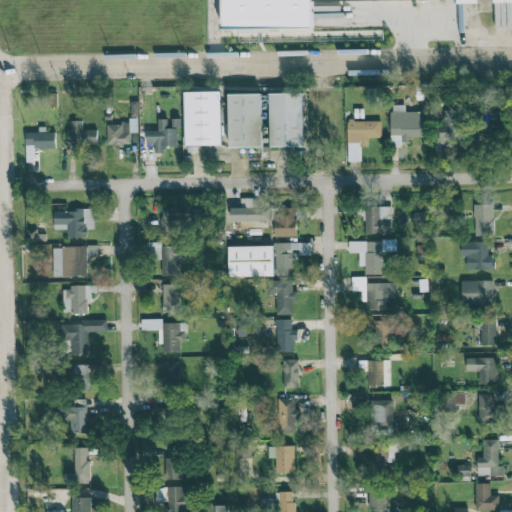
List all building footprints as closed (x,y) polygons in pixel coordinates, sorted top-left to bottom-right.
[(313,27),(312,0),(222,0),(223,29),(313,27)] [(222,145),(221,91),(184,92),(186,145),(222,145)] [(57,106),(57,93),(46,93),(46,106),(57,106)] [(304,146),(302,93),(269,94),(270,147),(304,146)] [(229,94),(230,147),(262,147),(262,94),(229,94)] [(405,112),(405,105),(391,105),(391,135),(401,134),(402,141),(411,141),(411,137),(423,136),(422,111),(405,112)] [(444,125),(439,125),(439,142),(464,143),(465,110),(444,110),(444,125)] [(478,127),(497,128),(497,114),(479,113),(478,127)] [(130,144),(130,132),(138,132),(137,118),(130,118),(130,124),(107,125),(108,145),(130,144)] [(163,146),(177,146),(177,128),(168,128),(168,119),(158,119),(158,130),(147,130),(147,144),(154,143),(154,153),(163,152),(163,146)] [(69,145),(98,144),(97,130),(82,130),(82,120),(69,120),(69,145)] [(381,120),(347,121),(348,161),(361,161),(361,147),(368,146),(368,138),(381,137),(381,120)] [(56,148),(55,131),(26,132),(26,149),(56,148)] [(231,221),(269,221),(269,197),(241,198),(241,208),(231,208),(231,221)] [(474,236),(493,236),(494,205),(475,205),(474,236)] [(392,207),(365,207),(365,233),(391,234),(392,207)] [(275,236),(296,237),(296,220),(308,220),(308,208),(275,208),(275,236)] [(54,211),(54,229),(67,229),(67,238),(88,237),(88,229),(95,229),(94,209),(54,211)] [(162,232),(192,232),(192,225),(207,225),(206,209),(161,209),(162,232)] [(27,242),(45,241),(45,235),(37,235),(37,229),(26,229),(27,242)] [(365,274),(382,274),(382,251),(396,251),(396,240),(349,241),(349,253),(359,253),(359,266),(365,266),(365,274)] [(488,241),(461,242),(461,256),(474,256),(474,270),(494,269),(494,254),(488,255),(488,241)] [(275,243),(276,275),(293,275),(292,262),(297,262),(297,255),(311,255),(310,242),(275,243)] [(162,275),(182,274),(181,245),(161,246),(162,275)] [(229,246),(229,276),(274,275),(273,245),(229,246)] [(87,276),(87,257),(98,256),(98,246),(53,247),(53,276),(87,276)] [(292,280),(267,280),(268,295),(276,295),(277,315),(293,314),(293,301),(298,301),(298,291),(293,291),(292,280)] [(461,304),(493,304),(494,280),(462,280),(461,304)] [(162,312),(181,312),(182,284),(163,284),(162,312)] [(87,313),(87,303),(91,303),(91,292),(97,292),(97,286),(63,286),(63,313),(87,313)] [(107,319),(81,320),(81,324),(63,324),(64,354),(89,353),(88,331),(107,331),(107,319)] [(142,319),(142,330),(160,330),(160,352),(180,351),(180,341),(186,341),(186,322),(162,323),(162,319),(142,319)] [(276,320),(276,352),(294,351),(293,341),(298,341),(298,329),(292,329),(292,319),(276,320)] [(389,321),(372,320),(371,347),(392,348),(392,331),(389,331),(389,321)] [(496,320),(481,320),(482,345),(496,345),(496,320)] [(238,336),(260,336),(259,321),(238,321),(238,336)] [(479,384),(497,384),(497,358),(467,358),(467,371),(479,371),(479,384)] [(298,359),(283,360),(284,388),(299,387),(298,359)] [(390,360),(367,360),(367,386),(390,385),(390,360)] [(180,362),(163,361),(163,387),(179,387),(180,362)] [(90,365),(72,365),(71,390),(90,390),(90,365)] [(494,394),(479,394),(479,431),(496,432),(497,406),(494,406),(494,394)] [(294,398),(277,398),(278,432),(296,432),(296,410),(295,410),(294,398)] [(393,400),(370,400),(371,430),(393,429),(393,400)] [(65,420),(70,420),(70,433),(88,433),(88,407),(65,407),(65,420)] [(399,439),(371,439),(371,476),(385,475),(385,462),(394,462),(394,452),(399,452),(399,439)] [(503,475),(503,466),(498,466),(498,439),(483,440),(483,458),(477,458),(477,476),(503,475)] [(251,442),(236,442),(236,458),(251,458),(251,442)] [(294,446),(268,446),(269,458),(275,458),(276,473),(295,472),(294,446)] [(89,447),(75,448),(75,472),(65,473),(65,483),(89,482),(89,447)] [(183,479),(182,449),(162,449),(163,479),(183,479)] [(459,465),(458,475),(470,476),(470,465),(459,465)] [(499,510),(499,494),(491,494),(490,483),(475,483),(476,510),(499,510)] [(155,487),(156,502),(167,502),(167,511),(166,511),(165,511),(183,511),(183,510),(191,510),(190,486),(155,487)] [(247,505),(260,505),(261,488),(248,487),(247,505)] [(387,511),(386,490),(370,490),(370,511),(387,511)] [(294,511),(295,491),(273,492),(274,511),(279,511),(294,511)] [(72,511),(91,511),(91,497),(72,498),(72,511)]
